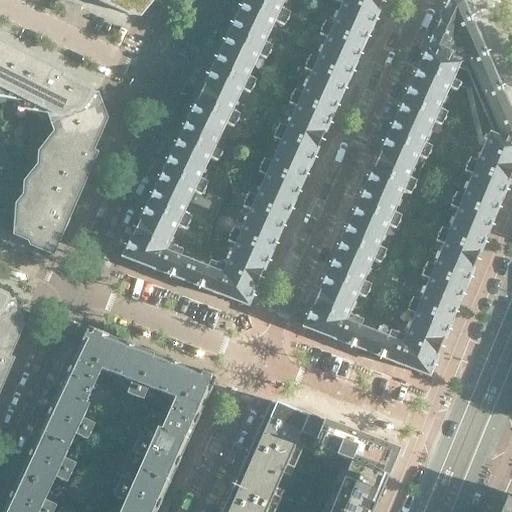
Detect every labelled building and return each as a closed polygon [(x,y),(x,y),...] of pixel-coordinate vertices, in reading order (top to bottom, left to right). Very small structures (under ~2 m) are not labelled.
[(95,0),(98,2),(127,15),(140,17),(153,0),(95,0)] [(283,19),(245,0),(237,17),(236,18),(267,32),(272,22),(280,26),(283,19)] [(278,7),(282,0),(244,0),(245,0),(283,19),(287,11),(278,7)] [(377,13),(347,0),(333,0),(333,2),(342,6),(337,16),(368,30),(369,30),(377,13)] [(347,0),(377,13),(381,0),(347,0)] [(511,119),(483,52),(477,38),(476,36),(461,3),(456,1),(453,0),(447,0),(432,36),(447,43),(441,58),(456,64),(448,81),(457,85),(462,87),(480,146),(485,148),(483,153),(511,164),(511,119)] [(361,47),(368,30),(337,16),(333,26),(324,22),(321,29),(361,47)] [(267,32),(236,18),(228,35),(267,53),(270,46),(262,42),(267,32)] [(361,47),(321,29),(318,37),(326,40),(322,50),(353,64),(361,47)] [(267,53),(228,35),(220,52),(251,66),(255,57),(264,61),(267,53)] [(456,64),(441,58),(447,43),(432,36),(425,51),(426,51),(418,68),(448,81),(456,64)] [(0,98),(7,100),(29,57),(0,42),(0,98)] [(354,64),(353,64),(322,50),(318,60),(309,56),(306,64),(346,81),(346,82),(354,64)] [(246,76),(251,66),(220,52),(212,69),(251,87),(254,80),(246,76)] [(89,91),(63,78),(65,74),(29,57),(7,100),(15,102),(15,101),(23,103),(24,110),(24,111),(36,114),(41,113),(45,112),(48,119),(50,125),(100,107),(95,95),(95,94),(94,93),(94,92),(92,91),(91,91),(90,91),(89,91)] [(346,81),(306,64),(303,71),(311,75),(307,85),(338,99),(346,81)] [(457,85),(448,81),(418,68),(411,85),(441,98),(444,91),(452,95),(457,85)] [(251,87),(212,69),(204,86),(234,100),(239,91),(247,95),(251,87)] [(330,116),(338,99),(307,85),(302,95),(294,91),(291,98),(330,116)] [(441,98),(411,85),(410,85),(403,102),(442,120),(446,110),(437,106),(441,98)] [(230,110),(234,100),(204,86),(195,103),(235,121),(238,114),(230,110)] [(330,116),(291,98),(287,105),(296,109),(292,119),(323,133),(331,116),(330,116)] [(442,120),(403,102),(395,120),(425,133),(429,126),(437,129),(442,120)] [(235,121),(195,103),(187,120),(188,120),(218,134),(223,125),(231,129),(235,121)] [(90,153),(102,126),(103,125),(104,124),(105,122),(105,121),(104,120),(104,119),(100,107),(50,125),(55,138),(47,144),(47,143),(39,153),(44,160),(39,166),(38,166),(37,168),(80,187),(94,155),(90,153)] [(316,150),(323,133),(292,119),(287,129),(279,125),(275,133),(316,150)] [(214,144),(218,134),(188,120),(180,137),(219,156),(222,148),(214,144)] [(422,140),(425,133),(395,120),(388,137),(426,154),(431,144),(422,140)] [(316,150),(275,133),(272,140),(281,144),(276,154),(308,167),(308,168),(316,150)] [(219,156),(180,137),(172,154),(202,169),(207,159),(215,163),(219,156)] [(426,154),(388,137),(387,137),(380,154),(410,167),(413,160),(422,164),(426,154)] [(507,183),(511,170),(511,164),(483,153),(479,163),(471,159),(468,167),(507,183)] [(198,178),(202,169),(172,154),(171,154),(163,171),(164,171),(203,190),(206,182),(198,178)] [(300,185),(308,167),(276,154),(272,164),(263,160),(260,168),(300,185)] [(407,175),(410,167),(380,154),(372,171),(411,188),(416,178),(407,175)] [(500,200),(507,183),(468,167),(465,174),(473,178),(469,188),(499,200),(500,200)] [(67,219),(80,187),(37,168),(25,184),(26,184),(30,189),(24,197),(24,196),(17,206),(17,207),(21,212),(16,219),(15,219),(14,235),(29,241),(30,245),(51,254),(62,229),(64,229),(68,220),(67,219)] [(300,185),(260,168),(257,175),(265,179),(261,188),(292,202),(300,185)] [(203,190),(164,171),(156,188),(186,202),(191,193),(199,197),(203,190)] [(411,188),(372,171),(365,188),(365,189),(395,202),(398,194),(407,198),(411,188)] [(182,212),(186,202),(156,188),(147,205),(186,224),(190,216),(182,212)] [(285,219),(293,202),(292,202),(261,188),(257,198),(248,194),(245,201),(285,219)] [(492,218),(499,200),(469,188),(465,198),(456,194),(453,202),(492,218)] [(392,209),(395,202),(365,189),(357,206),(396,223),(400,213),(392,209)] [(277,237),(285,219),(245,201),(242,209),(250,212),(246,223),(277,237)] [(485,235),(492,218),(453,202),(450,209),(459,212),(455,222),(485,235)] [(186,224),(147,205),(139,222),(170,237),(175,227),(183,231),(186,224)] [(396,223),(357,206),(350,223),(380,236),(384,226),(393,230),(396,223)] [(176,258),(178,251),(165,246),(170,237),(139,222),(130,240),(160,254),(154,271),(155,271),(184,282),(191,264),(176,258)] [(478,252),(485,235),(455,222),(451,232),(442,229),(439,236),(478,252)] [(270,253),(277,237),(246,223),(242,232),(233,228),(230,236),(270,253)] [(375,246),(380,236),(350,223),(349,223),(342,240),(381,257),(384,250),(375,246)] [(270,253),(230,236),(227,243),(235,247),(231,257),(262,271),(270,254),(270,253)] [(471,270),(478,252),(439,236),(436,244),(445,247),(440,257),(471,270)] [(154,271),(160,254),(130,240),(122,258),(153,270),(154,271)] [(381,257),(342,240),(335,257),(365,271),(369,261),(377,264),(381,257)] [(254,288),(262,271),(231,257),(225,269),(209,263),(207,270),(191,264),(184,282),(213,293),(213,294),(214,294),(221,276),(254,288)] [(360,280),(365,271),(335,257),(327,274),(366,292),(369,284),(360,280)] [(464,287),(471,270),(440,257),(436,267),(428,264),(425,271),(464,287)] [(457,305),(464,287),(425,271),(422,278),(430,282),(426,292),(457,305)] [(366,292),(327,274),(319,292),(349,305),(354,295),(362,299),(366,292)] [(247,306),(254,288),(221,276),(214,294),(215,295),(216,294),(247,306)] [(346,313),(349,305),(319,292),(311,309),(342,322),(342,321),(348,323),(351,316),(346,313)] [(450,322),(457,305),(426,292),(422,302),(413,298),(410,306),(450,322)] [(6,297),(0,294),(0,318),(16,313),(12,301),(11,300),(10,299),(10,298),(9,297),(8,297),(7,297),(6,297)] [(442,339),(450,322),(410,306),(407,313),(416,317),(412,327),(442,339)] [(335,341),(342,322),(311,309),(303,328),(334,340),(335,341)] [(7,359),(18,332),(20,331),(20,330),(21,328),(21,327),(21,326),(20,325),(16,313),(0,318),(0,385),(11,360),(7,359)] [(364,352),(372,332),(357,327),(361,319),(351,316),(348,323),(342,321),(342,322),(335,341),(336,341),(364,352)] [(435,357),(442,339),(412,327),(407,337),(402,335),(399,342),(401,343),(435,357)] [(90,370),(106,337),(105,336),(89,330),(87,329),(86,331),(87,331),(81,342),(81,344),(70,367),(69,368),(67,374),(66,374),(66,376),(59,391),(58,391),(58,392),(82,403),(96,373),(90,370)] [(394,363),(401,343),(399,342),(402,335),(392,332),(389,339),(372,332),(364,352),(394,363)] [(106,337),(90,370),(96,373),(98,369),(115,375),(112,380),(127,386),(124,393),(132,397),(151,355),(150,354),(133,348),(133,347),(131,347),(125,345),(125,344),(124,344),(107,338),(107,337),(106,337)] [(427,376),(435,357),(401,343),(394,363),(394,364),(396,365),(396,364),(427,376)] [(180,410),(196,372),(195,372),(178,365),(177,364),(177,365),(170,362),(171,362),(169,361),(169,362),(152,355),(151,355),(132,397),(141,400),(147,387),(177,399),(174,407),(180,410)] [(198,417),(208,393),(208,394),(209,392),(214,381),(215,379),(213,378),(213,379),(197,373),(197,372),(196,372),(180,410),(174,407),(163,432),(187,442),(187,441),(194,426),(195,424),(197,418),(198,417)] [(93,422),(82,417),(87,406),(82,403),(58,392),(58,393),(51,409),(50,408),(49,410),(50,410),(47,416),(46,418),(39,433),(39,434),(68,447),(73,436),(84,441),(93,422)] [(312,447),(322,421),(270,401),(242,465),(279,481),(285,466),(293,470),(302,448),(311,452),(313,448),(312,447)] [(397,450),(371,440),(370,440),(348,431),(346,430),(345,430),(331,424),(329,423),(328,423),(328,424),(324,423),(325,422),(324,422),(322,421),(312,447),(313,448),(350,462),(387,477),(388,475),(388,474),(387,474),(388,471),(389,471),(389,470),(389,471),(390,469),(390,468),(394,459),(395,457),(397,453),(398,451),(397,451),(398,450),(397,450)] [(179,459),(186,443),(187,442),(163,432),(157,429),(152,440),(141,436),(133,456),(144,460),(139,471),(168,484),(169,483),(168,483),(175,468),(176,466),(178,460),(179,461),(180,459),(179,459)] [(73,463),(63,458),(68,447),(39,434),(38,434),(39,434),(31,450),(30,452),(28,458),(27,457),(27,459),(20,475),(19,475),(19,476),(48,489),(53,478),(64,483),(73,463)] [(372,511),(375,504),(387,477),(350,462),(328,511),(372,511)] [(273,511),(280,499),(272,496),(279,481),(242,465),(221,511),(273,511)] [(160,501),(168,485),(168,484),(139,471),(134,482),(123,478),(113,499),(124,504),(120,511),(155,511),(156,510),(157,510),(157,509),(160,503),(161,501),(160,501)] [(50,511),(54,505),(43,500),(48,489),(19,476),(12,492),(11,492),(10,494),(11,494),(8,500),(8,499),(7,501),(1,511),(50,511)]
